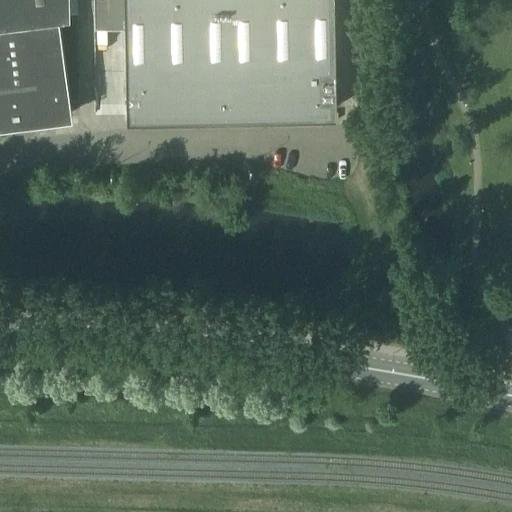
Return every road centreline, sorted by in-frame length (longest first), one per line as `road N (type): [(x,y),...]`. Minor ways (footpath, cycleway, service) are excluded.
road 1 (unclassified): [(511,396),(193,341),(0,338)]
road 2 (unclassified): [(0,161),(97,148),(343,145)]
road 3 (unknown): [(95,0),(97,148)]
